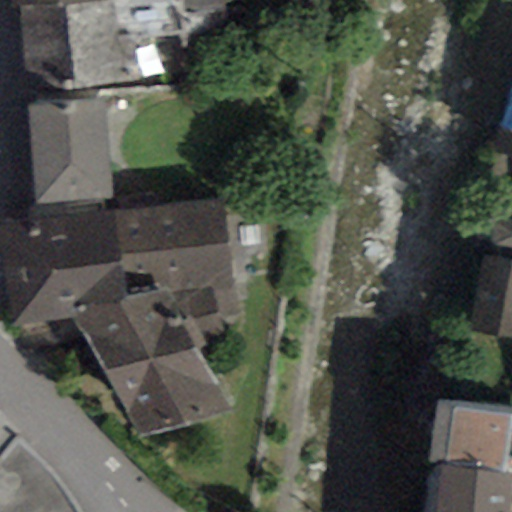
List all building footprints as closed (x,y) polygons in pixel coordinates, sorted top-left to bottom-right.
[(39,0),(17,2),(24,78),(114,70),(110,31),(167,27),(165,0),(39,0)] [(22,101),(29,193),(90,188),(83,96),(22,101)] [(511,110),(499,164),(511,166),(511,110)] [(209,216),(149,219),(153,288),(213,285),(209,216)] [(99,217),(0,228),(0,278),(4,313),(66,305),(109,300),(108,287),(99,217)] [(511,251),(485,247),(472,325),(511,331),(511,251)] [(109,300),(66,305),(134,430),(213,401),(144,283),(108,287),(109,300)] [(445,402),(439,453),(495,460),(501,408),(445,402)] [(440,482),(436,511),(490,511),(494,489),(440,482)]
